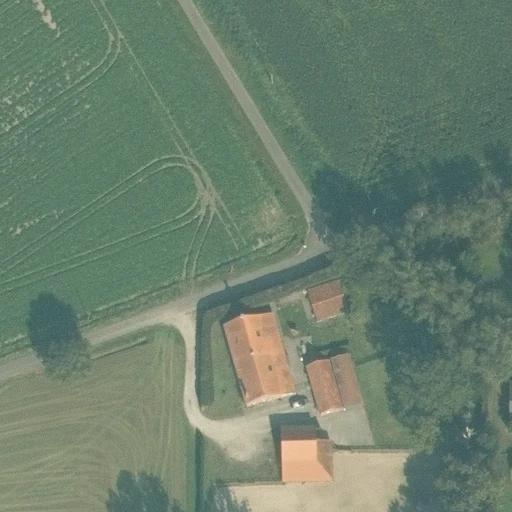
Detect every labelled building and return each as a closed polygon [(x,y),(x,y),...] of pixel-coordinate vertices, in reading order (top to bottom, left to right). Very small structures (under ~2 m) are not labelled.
[(390,190),(373,188),(371,205),(388,207),(390,190)] [(478,278),(468,284),(475,295),(484,290),(478,278)] [(306,293),(312,312),(317,325),(348,314),(337,283),(306,293)] [(224,329),(229,348),(245,407),(293,394),(271,316),(224,329)] [(319,418),(361,406),(348,358),(329,363),(329,362),(305,369),(319,418)] [(282,485),(332,484),(331,442),(315,443),(315,429),(280,430),(282,485)]
